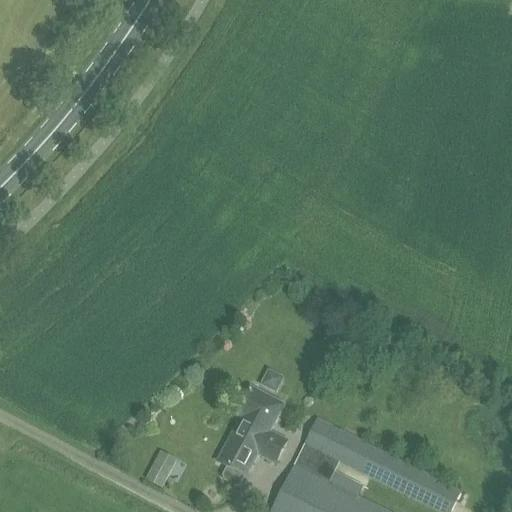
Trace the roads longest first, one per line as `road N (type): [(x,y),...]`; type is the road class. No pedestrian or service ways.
road 1 (secondary): [(0,196),(58,133),(143,0)]
road 2 (unclassified): [(189,511),(0,414)]
